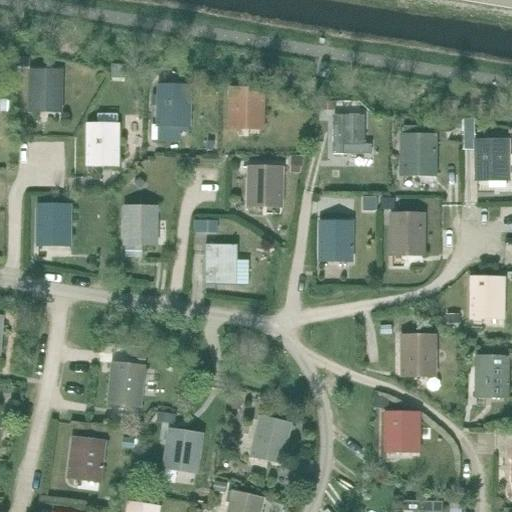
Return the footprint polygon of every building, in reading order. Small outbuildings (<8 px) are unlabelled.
[(60,103),(61,73),(40,73),(40,74),(31,74),(31,83),(30,83),(29,112),(40,112),(40,103),(60,103)] [(189,117),(189,88),(169,88),(169,89),(159,88),(159,97),(158,97),(158,126),(168,127),(168,117),(189,117)] [(261,120),(262,91),(242,91),(242,92),(232,91),(232,100),(231,100),(230,129),(240,129),(240,120),(261,120)] [(364,146),(364,117),(343,117),(343,118),(334,117),(334,126),(333,126),(333,155),(370,156),(370,146),(364,146)] [(118,157),(118,127),(98,127),(98,128),(88,128),(88,136),(87,136),(87,166),(97,166),(97,156),(118,157)] [(416,137),(416,128),(403,128),(402,176),(433,176),(434,138),(416,137)] [(476,181),(507,181),(507,142),(487,142),(487,143),(477,144),(477,152),(476,152),(476,181)] [(279,199),(280,170),(245,169),(245,179),(249,179),(248,208),(258,208),(259,198),(279,199)] [(48,237),(69,237),(69,207),(48,207),(48,208),(39,208),(39,217),(38,217),(38,246),(48,246),(48,237)] [(135,237),(156,237),(156,208),(125,208),(125,247),(135,247),(135,237)] [(391,256),(422,255),(422,217),(391,217),(391,256)] [(350,263),(351,224),(331,224),(331,225),(321,224),(321,233),(320,233),(320,262),(350,263)] [(236,286),(236,247),(216,247),(216,248),(206,248),(206,256),(205,256),(205,286),(236,286)] [(482,280),(482,274),(472,274),(472,290),(471,290),(471,319),(481,319),(481,309),(502,310),(502,281),(482,280)] [(433,377),(433,338),(413,338),(413,339),(403,339),(403,347),(402,348),(402,377),(433,377)] [(507,388),(507,359),(487,359),(487,360),(477,360),(477,368),(476,368),(476,398),(486,398),(486,388),(507,388)] [(139,407),(143,368),(122,367),(122,368),(113,367),(112,375),(111,375),(109,404),(139,407)] [(417,453),(417,414),(397,414),(397,415),(387,415),(387,424),(386,424),(386,453),(417,453)] [(270,421),(270,422),(260,420),(258,429),(257,429),(251,457),(261,459),(263,450),(283,454),(290,426),(270,421)] [(180,433),(180,434),(171,432),(170,441),(169,441),(165,470),(175,471),(176,462),(196,465),(201,436),(180,433)] [(84,441),(83,442),(74,441),(73,449),(72,449),(68,479),(99,482),(104,444),(84,441)] [(242,496),(242,497),(228,494),(226,503),(230,503),(227,511),(259,511),(262,501),(242,496)] [(432,504),(432,503),(403,502),(402,511),(440,511),(441,504),(432,504)]
